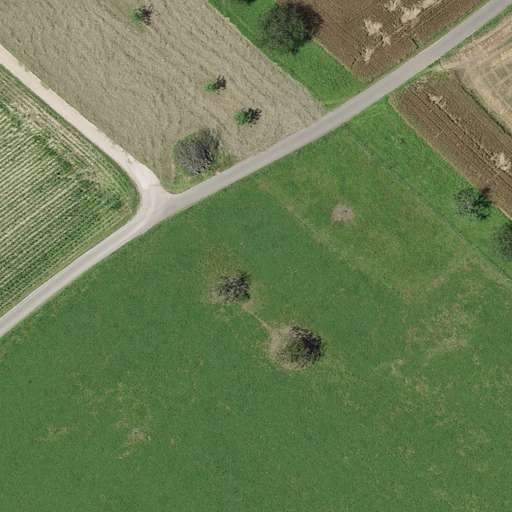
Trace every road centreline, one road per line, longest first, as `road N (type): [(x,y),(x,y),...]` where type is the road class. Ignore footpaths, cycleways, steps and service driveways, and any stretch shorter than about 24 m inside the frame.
road 1 (track): [(0,333),(160,210),(280,152),(505,0)]
road 2 (track): [(0,56),(143,183),(160,210)]
